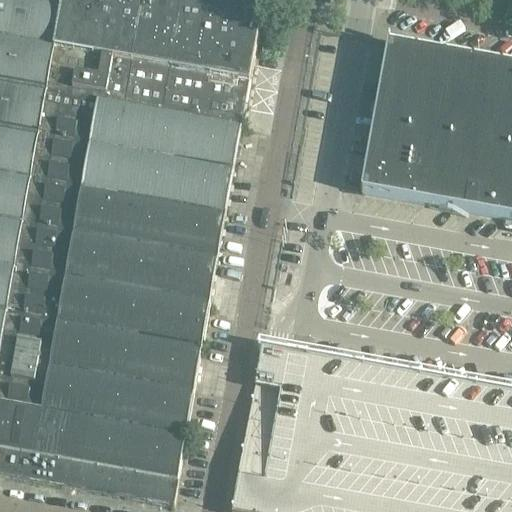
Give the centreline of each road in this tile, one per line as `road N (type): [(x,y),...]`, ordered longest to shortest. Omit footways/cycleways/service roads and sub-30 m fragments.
road 1 (unclassified): [(213,511),(309,0)]
road 2 (residential): [(511,34),(380,0)]
